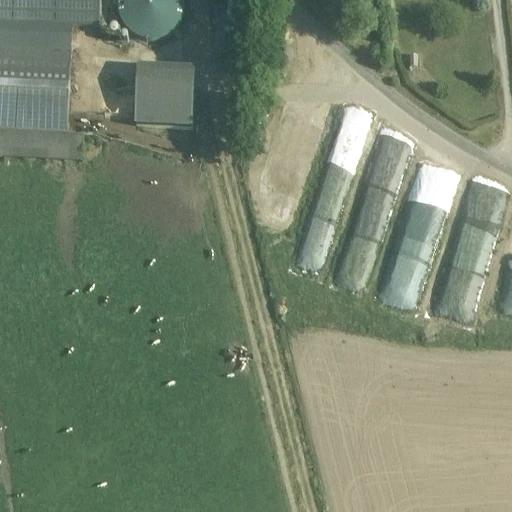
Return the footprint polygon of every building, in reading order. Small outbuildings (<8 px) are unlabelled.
[(58,0),(0,0),(0,7),(58,10),(58,0)] [(80,0),(58,0),(58,10),(80,11),(80,0)] [(100,0),(80,0),(80,11),(100,11),(100,0)] [(124,0),(123,2),(121,8),(119,13),(119,19),(120,25),(122,30),(124,35),(128,40),(132,44),(137,47),(142,49),(148,51),(153,51),(159,50),(165,48),(170,46),(174,42),(178,38),(182,33),(184,28),(185,22),(185,17),(185,11),(183,5),(180,0),(124,0)] [(0,7),(0,33),(73,36),(99,36),(100,11),(80,11),(58,10),(0,7)] [(73,36),(0,33),(0,57),(73,61),(73,36)] [(0,57),(0,139),(68,142),(73,61),(0,57)] [(196,81),(139,76),(134,134),(192,138),(196,81)] [(68,142),(0,139),(0,167),(84,170),(85,143),(68,142)]
